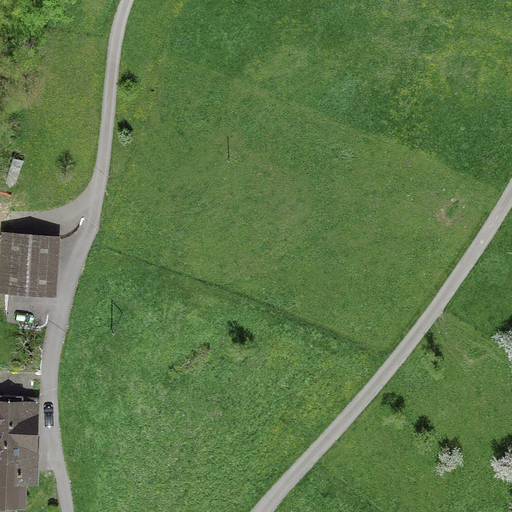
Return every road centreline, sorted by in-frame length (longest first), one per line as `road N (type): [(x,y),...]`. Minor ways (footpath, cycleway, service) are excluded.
road 1 (residential): [(87,247),(54,345),(49,421),(67,511)]
road 2 (track): [(133,0),(87,247)]
